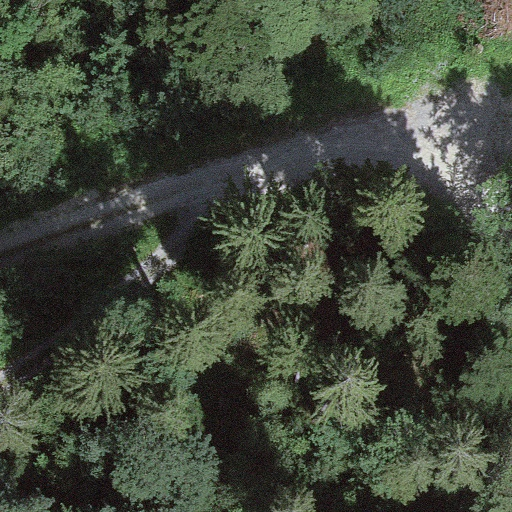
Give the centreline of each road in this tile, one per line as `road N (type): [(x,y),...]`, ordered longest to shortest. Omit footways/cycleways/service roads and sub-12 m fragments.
road 1 (track): [(0,244),(181,177),(305,148),(397,149),(455,171),(495,225),(511,276)]
road 2 (track): [(0,387),(108,320),(153,280),(177,230),(181,177)]
